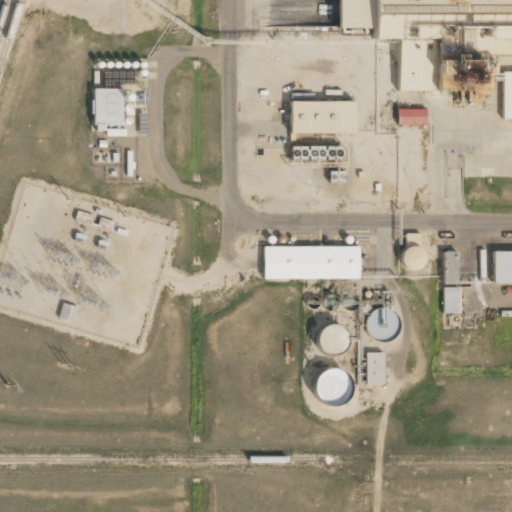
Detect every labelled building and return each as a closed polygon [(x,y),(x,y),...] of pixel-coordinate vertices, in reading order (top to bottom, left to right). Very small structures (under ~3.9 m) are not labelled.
[(511,0),(336,0),(337,26),(370,25),(371,39),(395,39),(396,91),(486,90),(485,55),(511,54),(511,0)] [(511,72),(502,72),(501,119),(511,119),(511,72)] [(93,90),(94,125),(122,124),(121,89),(93,90)] [(289,101),(289,133),(353,134),(353,102),(289,101)] [(397,108),(397,125),(425,125),(425,108),(397,108)] [(398,251),(405,272),(426,265),(419,244),(398,251)] [(262,247),(263,279),(358,278),(357,246),(262,247)] [(511,251),(492,251),(492,283),(511,283),(511,251)] [(442,252),(443,285),(456,284),(456,252),(442,252)] [(442,288),(442,313),(458,313),(458,288),(442,288)] [(74,322),(77,307),(62,304),(59,319),(74,322)] [(395,311),(368,310),(367,333),(394,334),(395,311)] [(343,326),(317,327),(318,352),(344,351),(343,326)] [(365,385),(383,384),(383,353),(365,354),(365,385)]
